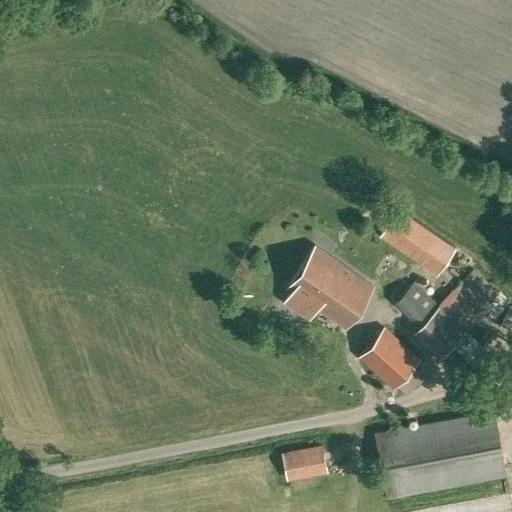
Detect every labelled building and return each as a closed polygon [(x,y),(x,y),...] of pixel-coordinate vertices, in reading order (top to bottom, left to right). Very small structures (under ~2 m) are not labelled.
[(437,273),(455,246),(398,207),(378,234),(432,270),(437,273)] [(303,313),(311,302),(345,325),(373,285),(315,244),(287,285),(292,288),(284,299),(303,313)] [(417,326),(438,304),(413,280),(393,301),(417,326)] [(384,325),(357,355),(392,388),(419,357),(384,325)] [(453,343),(475,366),(491,353),(469,330),(453,343)] [(505,473),(493,409),(374,432),(387,495),(505,473)] [(286,479),(328,471),(322,442),(280,450),(286,479)]
